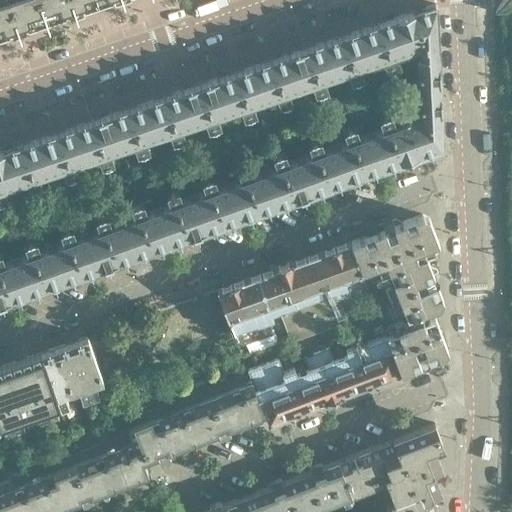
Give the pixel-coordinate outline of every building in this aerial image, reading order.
[(0,0),(0,35),(10,32),(11,36),(19,33),(18,30),(38,23),(39,27),(56,21),(54,17),(74,11),(76,14),(84,12),(82,8),(106,0),(113,0),(114,2),(118,0),(0,0)] [(436,54),(434,3),(413,10),(428,55),(436,54)] [(428,55),(413,10),(393,17),(405,52),(416,48),(417,55),(428,55)] [(405,52),(393,17),(377,23),(392,66),(398,64),(395,55),(405,52)] [(392,66),(377,23),(360,29),(371,64),(380,61),(383,69),(392,66)] [(371,64),(360,29),(342,35),(356,78),(365,75),(362,67),(371,64)] [(356,78),(342,35),(324,41),(336,76),(344,73),(347,81),(356,78)] [(336,76),(324,41),(306,47),(321,90),(330,87),(327,79),(336,76)] [(321,90),(306,47),(288,53),(300,88),(309,85),(312,93),(321,90)] [(300,88),(288,53),(270,59),(271,59),(285,102),(294,99),(291,91),(300,88)] [(428,55),(417,55),(413,55),(414,82),(404,82),(404,89),(438,88),(437,54),(436,54),(428,55)] [(285,102),(271,59),(253,65),(264,100),(273,97),(276,105),(285,102)] [(264,100),(253,65),(235,72),(249,114),(258,111),(255,103),(264,100)] [(249,114),(235,72),(217,78),(229,112),(238,109),(240,117),(249,114)] [(229,112),(217,78),(217,77),(199,83),(214,126),(223,123),(220,115),(229,112)] [(214,126),(199,83),(181,89),(181,90),(193,124),(202,121),(205,130),(214,126)] [(440,122),(438,88),(404,89),(404,96),(415,96),(415,116),(416,122),(439,121),(440,122)] [(193,124),(181,90),(164,96),(178,139),(187,135),(184,127),(193,124)] [(178,139),(164,96),(146,102),(158,136),(166,133),(169,142),(178,139)] [(158,136),(146,102),(128,108),(143,151),(152,148),(149,139),(158,136)] [(143,151),(128,108),(128,107),(110,113),(122,148),(131,145),(134,154),(143,151)] [(122,148),(110,113),(92,119),(107,163),(116,160),(113,151),(122,148)] [(418,154),(406,119),(395,123),(392,115),(385,117),(400,160),(418,154)] [(440,146),(439,121),(416,122),(415,116),(406,119),(418,154),(440,146)] [(400,160),(385,117),(378,119),(381,128),(370,132),(383,166),(400,160)] [(107,163),(92,119),(75,126),(86,160),(95,157),(98,166),(107,163)] [(86,160),(75,126),(57,132),(71,175),(80,172),(77,163),(86,160)] [(383,166),(370,132),(359,136),(356,127),(350,130),(365,172),(383,166)] [(365,172),(350,130),(343,132),(346,141),(335,144),(347,178),(365,172)] [(71,175),(57,132),(39,138),(51,172),(60,169),(62,178),(71,175)] [(51,172),(39,138),(21,144),(36,187),(45,184),(42,175),(51,172)] [(347,178),(335,144),(324,148),(321,140),(314,142),(329,184),(347,178)] [(329,184),(314,142),(307,145),(310,153),(299,157),(312,191),(329,185),(329,184)] [(36,187),(21,144),(3,150),(15,184),(24,181),(27,190),(36,187)] [(15,184),(3,150),(0,151),(0,199),(6,197),(3,188),(15,184)] [(312,191),(299,157),(289,161),(285,152),(279,155),(294,197),(312,191)] [(294,197),(279,155),(272,157),(275,166),(264,170),(276,203),(276,204),(294,197)] [(276,203),(264,170),(253,174),(250,165),(243,167),(258,210),(276,203)] [(258,210),(243,167),(237,170),(240,178),(229,182),(241,216),(258,210)] [(241,216),(229,182),(218,186),(215,178),(208,180),(223,222),(241,216)] [(223,222),(208,180),(201,182),(204,191),(193,195),(205,229),(223,223),(223,222)] [(205,229),(193,195),(182,199),(179,190),(172,193),(188,235),(205,229)] [(188,235),(172,193),(166,195),(169,203),(158,207),(170,241),(170,242),(188,235)] [(170,241),(158,207),(147,211),(144,203),(137,205),(152,248),(170,241)] [(152,248),(137,205),(130,208),(133,216),(122,220),(134,254),(152,248)] [(429,254),(426,245),(437,241),(428,216),(422,214),(393,225),(392,224),(391,223),(390,223),(388,223),(386,224),(385,225),(384,226),(384,227),(384,228),(350,241),(364,279),(426,255),(429,254)] [(134,254),(122,220),(111,224),(108,215),(102,218),(117,260),(134,254)] [(117,260),(102,218),(95,220),(98,229),(87,233),(99,267),(117,260)] [(99,267),(87,233),(76,236),(73,228),(66,230),(81,273),(99,267)] [(81,273),(66,230),(59,233),(62,241),(51,245),(63,279),(81,273)] [(63,279),(51,245),(40,249),(37,241),(31,243),(46,285),(63,279)] [(369,291),(364,279),(350,241),(292,262),(291,260),(274,266),(274,268),(247,278),(247,277),(245,278),(218,288),(216,288),(232,332),(256,323),(256,324),(272,319),(270,313),(279,310),(289,339),(336,322),(326,293),(334,290),(336,296),(352,290),(354,296),(369,291)] [(46,285),(31,243),(24,245),(27,254),(16,258),(28,291),(46,285)] [(28,291),(16,258),(5,262),(2,253),(0,253),(0,269),(10,298),(28,292),(28,291)] [(442,298),(439,290),(436,283),(437,282),(437,280),(437,279),(437,278),(436,276),(435,275),(434,275),(433,274),(430,266),(426,255),(364,279),(369,291),(369,290),(383,326),(422,311),(431,307),(439,304),(442,298)] [(0,301),(10,298),(0,269),(0,301)] [(446,348),(434,315),(431,307),(422,311),(383,326),(386,334),(385,334),(400,371),(411,366),(420,363),(421,364),(422,364),(424,364),(425,364),(426,364),(427,363),(428,362),(428,361),(428,360),(443,354),(446,348)] [(368,383),(399,371),(400,371),(385,334),(361,343),(361,342),(345,348),(347,353),(333,358),(329,346),(304,356),(308,368),(296,373),(294,367),(283,371),(277,357),(247,369),(248,372),(264,414),(267,421),(299,409),(298,409),(325,399),(325,400),(342,393),(341,393),(368,383)] [(101,377),(93,356),(86,335),(71,341),(90,396),(98,393),(93,379),(101,377)] [(90,396),(71,341),(56,346),(70,388),(78,385),(82,399),(90,396)] [(70,388),(56,346),(41,351),(60,407),(68,404),(63,390),(70,388)] [(60,407),(41,351),(40,352),(39,352),(0,365),(0,424),(34,413),(36,419),(61,411),(60,407)] [(264,414),(248,372),(189,394),(205,437),(217,432),(219,436),(229,431),(228,428),(264,414)] [(168,451),(205,437),(189,394),(145,411),(148,419),(128,427),(130,432),(110,439),(126,482),(148,473),(143,460),(157,455),(158,458),(169,454),(168,451)] [(438,461),(436,454),(445,450),(434,422),(337,459),(351,493),(368,487),(384,481),(386,486),(405,479),(403,475),(438,461)] [(126,482),(110,439),(29,470),(45,511),(46,511),(81,499),(82,503),(93,499),(91,495),(126,482)] [(351,493),(337,459),(322,465),(320,461),(309,465),(311,469),(296,475),(310,511),(317,511),(353,498),(351,493)] [(437,484),(435,477),(443,474),(438,461),(403,475),(405,479),(386,486),(384,481),(368,487),(376,508),(437,484)] [(45,511),(29,470),(0,481),(0,511),(45,511)] [(310,511),(296,475),(281,480),(280,477),(269,481),(270,485),(256,490),(263,511),(310,511)] [(437,511),(434,501),(442,498),(437,484),(376,508),(377,511),(437,511)] [(263,511),(256,490),(221,504),(219,500),(208,504),(210,508),(198,511),(263,511)]
